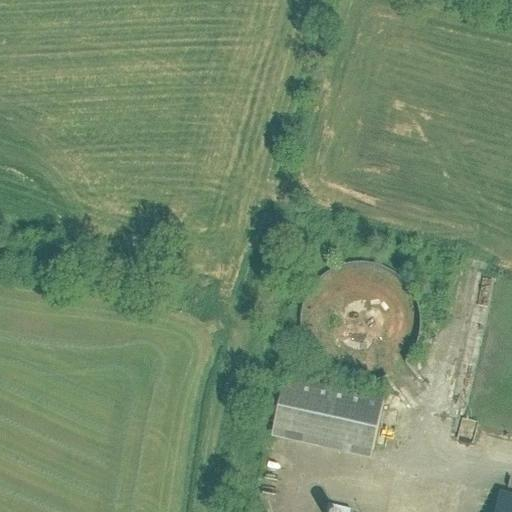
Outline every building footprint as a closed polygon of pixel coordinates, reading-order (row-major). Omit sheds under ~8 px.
[(308,298),(305,303),(304,307),(303,310),(303,313),(302,317),(301,321),(301,329),(302,338),(303,342),(304,346),(307,354),(310,358),(314,364),(318,368),(321,371),(325,375),(329,378),(334,381),(339,383),(344,385),(349,386),(353,386),(359,387),(364,387),(369,386),(373,386),(378,385),(382,383),(386,381),(395,376),(399,373),(403,370),(409,363),(414,356),(416,352),(418,349),(419,345),(420,341),(421,336),(422,331),(422,327),(422,323),(421,319),(420,314),(419,309),(418,305),(416,301),(411,293),(406,286),(399,280),(396,277),(393,275),(385,272),(377,269),(372,268),(368,267),(360,267),(351,267),(342,269),(337,271),(329,276),(325,278),(321,282),(317,285),(314,289),(311,294),(308,298)] [(384,404),(284,382),(274,429),(373,451),(384,404)] [(416,438),(419,417),(390,412),(387,433),(416,438)] [(283,471),(304,469),(303,452),(282,454),(283,471)] [(511,511),(511,496),(501,494),(497,511),(511,511)]
